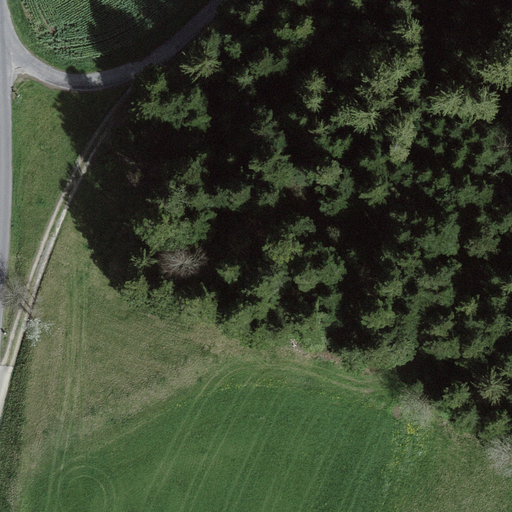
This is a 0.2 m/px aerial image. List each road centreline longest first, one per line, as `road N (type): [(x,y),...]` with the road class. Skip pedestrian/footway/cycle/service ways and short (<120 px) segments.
road 1 (track): [(0,385),(67,193),(164,53)]
road 2 (unclassified): [(0,63),(0,241)]
